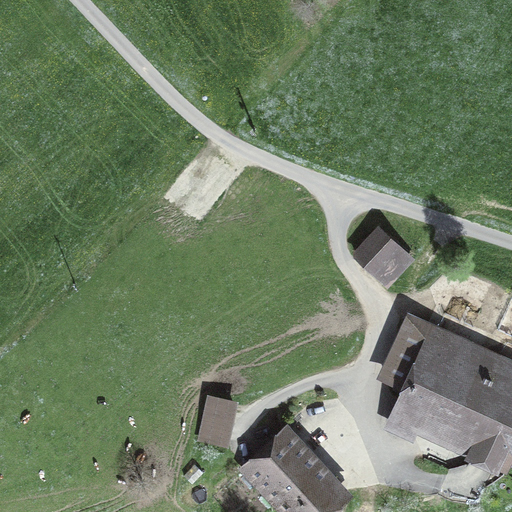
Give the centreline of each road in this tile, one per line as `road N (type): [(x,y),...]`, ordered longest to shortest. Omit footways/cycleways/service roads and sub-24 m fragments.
road 1 (unclassified): [(74,0),(197,124),(339,190),(511,240)]
road 2 (track): [(378,467),(360,380),(377,344),(376,319),(340,262),(339,190)]
road 3 (track): [(242,428),(292,392),(360,380)]
